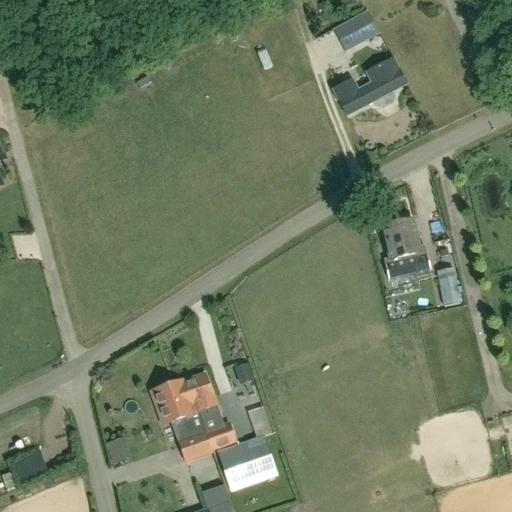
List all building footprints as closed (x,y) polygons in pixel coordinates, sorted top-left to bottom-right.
[(346,54),(380,35),(366,12),(332,31),(346,54)] [(394,98),(392,93),(406,85),(393,60),(366,74),(372,85),(358,92),(352,81),(333,91),(346,117),(373,103),(375,108),(379,109),(383,110),(391,105),(394,102),(394,98)] [(0,187),(2,186),(0,182),(0,165),(8,162),(0,144),(0,187)] [(412,222),(382,229),(389,261),(383,262),(388,281),(430,271),(425,252),(420,253),(412,222)] [(460,306),(453,269),(436,272),(443,309),(460,306)] [(248,365),(235,369),(240,384),(253,380),(248,365)] [(193,398),(212,452),(236,444),(229,424),(223,426),(217,407),(216,408),(212,396),(205,375),(174,386),(180,403),(193,398)] [(174,386),(173,384),(152,392),(165,426),(171,424),(184,462),(185,462),(191,479),(205,473),(217,470),(211,452),(212,452),(193,398),(180,403),(174,386)] [(260,428),(275,425),(269,391),(254,394),(260,428)] [(216,453),(230,494),(278,477),(263,437),(216,453)]
